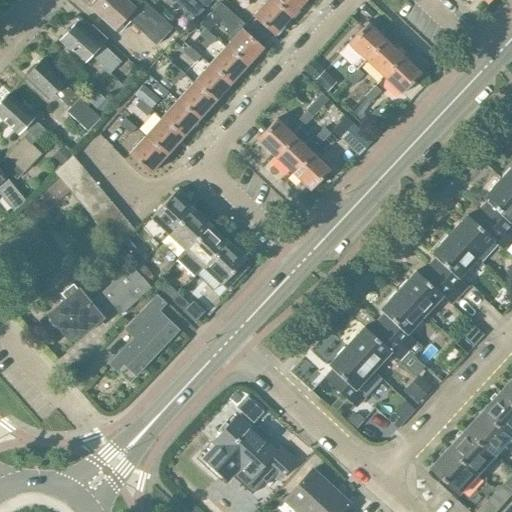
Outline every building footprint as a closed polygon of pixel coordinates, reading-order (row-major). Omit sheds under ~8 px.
[(96,0),(91,6),(115,28),(119,32),(130,21),(156,45),(173,27),(143,0),(138,0),(132,7),(124,0),(96,0)] [(194,0),(147,0),(152,4),(155,0),(173,0),(187,12),(196,2),(194,0)] [(194,0),(196,2),(203,8),(210,0),(194,0)] [(291,17),(271,0),(266,0),(252,16),(274,35),(291,17)] [(271,0),(291,17),(305,0),(271,0)] [(235,35),(224,46),(247,66),(263,47),(241,28),(245,24),(220,2),(210,12),(235,35)] [(62,38),(60,40),(84,63),(91,56),(109,74),(121,62),(102,44),(107,39),(92,25),(85,32),(76,23),(69,30),(65,31),(62,33),(62,38)] [(347,44),(365,61),(385,40),(367,23),(347,44)] [(205,28),(199,35),(211,45),(217,37),(205,28)] [(365,61),(383,78),(403,56),(385,40),(365,61)] [(189,45),(183,52),(194,62),(201,55),(189,45)] [(224,46),(208,64),(231,84),(247,66),(224,46)] [(403,56),(383,78),(401,94),(402,92),(414,80),(421,73),(403,56)] [(28,73),(27,75),(50,96),(53,93),(69,108),(66,111),(88,131),(101,117),(41,60),(35,66),(31,66),(28,69),(28,73)] [(175,61),(167,70),(178,80),(187,71),(175,61)] [(208,64),(193,82),(215,102),(231,84),(208,64)] [(356,68),(345,80),(352,87),(363,74),(356,68)] [(327,91),(335,82),(324,71),(315,80),(327,91)] [(414,80),(402,92),(410,99),(421,87),(414,80)] [(156,81),(151,88),(162,98),(168,92),(156,81)] [(193,82),(177,100),(199,120),(215,102),(193,82)] [(143,85),(135,94),(141,99),(151,108),(159,99),(143,85)] [(374,85),(364,96),(370,102),(381,91),(374,85)] [(321,93),(305,110),(306,110),(312,116),(328,99),(321,93)] [(0,163),(17,179),(23,172),(41,153),(31,144),(45,128),(9,94),(0,103),(0,114),(19,133),(25,126),(30,131),(0,162),(0,163)] [(141,99),(135,106),(146,116),(152,109),(151,108),(141,99)] [(177,100),(161,118),(183,138),(199,120),(177,100)] [(306,110),(296,121),(302,127),(312,116),(306,110)] [(124,117),(119,124),(131,134),(136,127),(124,117)] [(161,118),(145,136),(167,156),(183,138),(161,118)] [(256,141),(274,158),(294,136),(276,119),(256,141)] [(353,124),(340,138),(358,155),(371,141),(353,124)] [(324,127),(313,138),(320,144),(330,133),(324,127)] [(167,156),(145,136),(128,155),(150,174),(167,156)] [(274,158),(292,174),(312,153),(294,136),(274,158)] [(62,144),(51,156),(60,164),(71,152),(62,144)] [(312,153),(292,174),(310,192),(330,170),(312,153)] [(54,172),(56,174),(62,181),(81,165),(73,155),(54,172)] [(70,190),(89,174),(81,165),(62,181),(70,190)] [(511,167),(502,179),(511,187),(511,167)] [(0,188),(10,180),(0,168),(0,188)] [(51,207),(70,190),(62,181),(56,174),(38,192),(51,207)] [(70,190),(77,200),(96,184),(89,174),(70,190)] [(490,203),(482,212),(511,239),(511,187),(502,179),(484,198),(490,203)] [(77,200),(85,209),(104,194),(96,184),(77,200)] [(150,218),(168,235),(192,208),(175,192),(150,218)] [(85,209),(93,219),(112,203),(104,194),(85,209)] [(93,219),(100,228),(119,212),(112,203),(93,219)] [(168,235),(186,252),(210,225),(192,208),(168,235)] [(100,228),(108,237),(126,221),(119,212),(100,228)] [(468,215),(451,234),(478,259),(494,241),(503,249),(511,239),(482,212),(474,221),(468,215)] [(126,221),(108,237),(115,246),(134,230),(126,221)] [(186,252),(177,261),(194,277),(196,275),(203,268),(228,242),(210,225),(186,252)] [(438,260),(431,268),(460,295),(469,286),(460,278),(478,259),(451,234),(432,254),(438,260)] [(203,268),(196,275),(213,291),(219,284),(221,286),(246,260),(228,242),(203,268)] [(125,257),(133,268),(141,262),(132,251),(125,257)] [(151,274),(141,262),(133,268),(143,280),(151,274)] [(143,280),(133,268),(89,303),(73,283),(60,293),(66,300),(49,314),(68,338),(78,330),(80,334),(107,313),(105,311),(110,307),(119,318),(152,291),(143,280)] [(417,271),(400,290),(426,314),(442,296),(451,305),(460,295),(431,268),(423,276),(417,271)] [(161,291),(172,301),(178,295),(167,285),(161,291)] [(387,315),(379,324),(409,351),(415,356),(423,347),(408,333),(426,314),(400,290),(381,310),(387,315)] [(178,295),(172,301),(183,313),(189,306),(178,295)] [(133,338),(115,357),(135,376),(178,330),(159,313),(166,305),(156,296),(124,330),(133,338)] [(366,327),(348,346),(374,370),(391,352),(400,360),(409,351),(379,324),(372,332),(366,327)] [(357,389),(374,370),(348,346),(330,366),(336,371),(327,380),(357,407),(366,398),(357,389)] [(416,376),(404,389),(417,401),(429,388),(416,376)] [(511,383),(503,393),(511,400),(511,383)] [(511,400),(503,393),(486,411),(511,434),(511,400)] [(511,434),(486,411),(469,430),(497,456),(511,439),(511,434)] [(213,443),(200,457),(228,483),(233,477),(251,493),(262,482),(265,484),(272,476),(278,482),(295,463),(279,448),(275,452),(238,417),(213,443)] [(469,430),(451,449),(480,474),(497,456),(469,430)] [(480,474),(451,449),(433,468),(461,494),(480,474)] [(344,511),(349,506),(311,471),(285,500),(297,511),(344,511)] [(511,486),(507,482),(499,491),(508,500),(511,496),(511,486)] [(497,511),(508,500),(499,491),(479,511),(497,511)]
